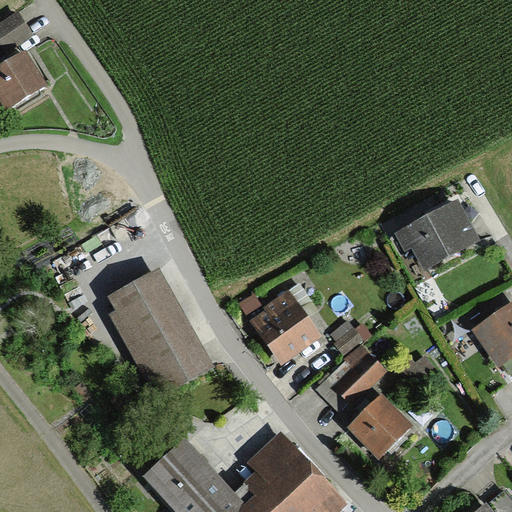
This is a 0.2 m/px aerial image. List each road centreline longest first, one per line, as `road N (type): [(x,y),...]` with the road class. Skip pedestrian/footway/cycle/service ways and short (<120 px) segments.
road 1 (residential): [(382,511),(284,413),(214,315),(138,153)]
road 2 (residential): [(138,153),(114,98),(46,0)]
road 3 (residential): [(138,153),(125,158),(46,138),(0,144)]
road 4 (residential): [(416,511),(511,428)]
